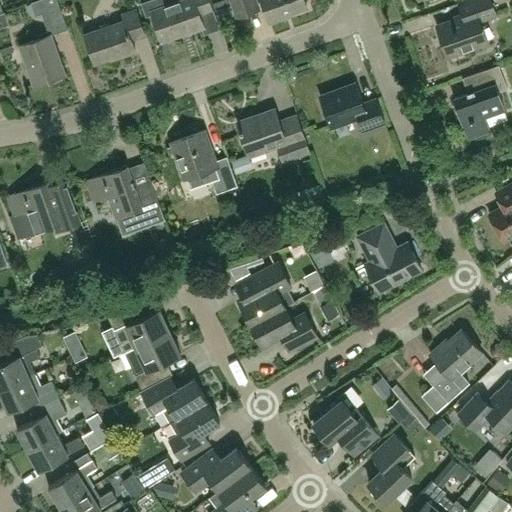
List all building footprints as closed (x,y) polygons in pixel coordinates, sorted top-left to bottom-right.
[(42,14),(49,35),(22,44),(36,84),(66,73),(52,35),(68,30),(57,0),(39,0),(31,3),(31,4),(26,6),(30,18),(35,16),(35,17),(42,14)] [(183,0),(175,3),(174,0),(152,0),(144,3),(148,14),(153,12),(162,39),(185,31),(186,33),(205,27),(201,15),(215,10),(211,0),(183,0)] [(255,0),(232,0),(238,16),(259,9),(255,0)] [(263,0),(271,22),(287,16),(286,15),(308,7),(306,1),(307,0),(263,0)] [(463,15),(437,24),(448,54),(487,40),(479,19),(495,13),(490,0),(464,0),(459,2),(463,15)] [(126,20),(85,34),(95,63),(118,55),(119,57),(137,51),(133,39),(146,34),(137,9),(124,14),(126,20)] [(499,64),(495,65),(463,77),(468,91),(454,96),(469,138),(489,131),(484,114),(504,107),(499,91),(507,88),(499,64)] [(357,83),(321,96),(331,124),(357,114),(363,129),(384,121),(376,99),(364,103),(357,83)] [(307,142),(306,142),(297,116),(280,122),(276,109),(238,122),(250,155),(276,145),(283,164),(311,153),(307,142)] [(174,140),(187,178),(209,170),(217,193),(238,186),(228,157),(214,162),(203,130),(174,140)] [(236,174),(253,168),(248,155),(231,161),(236,174)] [(166,220),(160,205),(149,173),(133,179),(128,165),(86,181),(93,201),(109,195),(116,216),(123,236),(166,220)] [(89,244),(81,221),(66,179),(50,185),(49,181),(7,196),(14,215),(10,217),(18,238),(54,225),(56,230),(76,223),(84,246),(89,244)] [(511,182),(503,188),(511,201),(489,213),(505,241),(511,236),(511,182)] [(307,201),(316,197),(319,196),(316,185),(301,190),(305,201),(307,201)] [(370,261),(365,263),(379,292),(422,270),(408,241),(397,247),(384,222),(357,235),(370,261)] [(154,241),(159,256),(174,250),(168,235),(154,241)] [(332,260),(328,251),(323,241),(309,247),(318,265),(332,260)] [(236,284),(243,299),(239,301),(251,323),(285,305),(294,301),(286,285),(290,283),(279,261),(236,284)] [(327,318),(338,312),(331,298),(320,304),(327,318)] [(292,319),(285,305),(251,323),(263,346),(282,336),(290,351),(317,336),(305,312),(292,319)] [(108,315),(113,327),(102,332),(114,356),(170,330),(160,309),(138,318),(133,307),(108,315)] [(441,344),(430,353),(452,378),(440,389),(450,399),(469,382),(460,372),(482,352),(461,328),(442,345),(441,344)] [(181,354),(170,330),(114,356),(114,357),(125,352),(142,390),(164,378),(166,377),(160,364),(181,354)] [(82,345),(75,331),(63,336),(70,351),(82,345)] [(0,388),(35,373),(30,361),(41,356),(37,348),(43,345),(37,333),(27,335),(9,342),(16,356),(0,363),(0,388)] [(41,385),(35,373),(0,388),(0,392),(8,410),(33,399),(37,407),(59,396),(55,389),(51,380),(41,385)] [(164,378),(142,390),(140,391),(155,415),(170,406),(177,418),(207,400),(194,378),(172,391),(164,378)] [(478,392),(458,413),(476,430),(489,417),(506,432),(511,425),(511,382),(509,380),(489,402),(478,392)] [(104,395),(94,400),(99,410),(109,405),(104,395)] [(59,396),(37,407),(41,415),(17,428),(28,448),(57,433),(63,430),(57,418),(67,413),(62,404),(59,396)] [(342,399),(313,423),(329,443),(341,433),(345,438),(342,441),(354,454),(379,434),(367,420),(367,421),(355,406),(351,410),(342,399)] [(386,409),(398,423),(410,413),(398,399),(386,409)] [(207,400),(177,418),(184,429),(169,438),(182,460),(210,443),(203,432),(220,422),(207,400)] [(120,419),(113,406),(100,414),(107,426),(120,419)] [(411,432),(421,423),(411,413),(402,422),(411,432)] [(440,441),(452,429),(442,418),(430,430),(440,441)] [(104,423),(84,435),(92,450),(113,438),(104,423)] [(64,444),(57,433),(28,448),(38,469),(84,445),(80,436),(64,444)] [(395,434),(376,452),(385,463),(383,469),(369,482),(386,500),(412,476),(403,466),(415,455),(395,434)] [(219,490),(251,466),(237,447),(214,464),(206,453),(182,472),(196,491),(211,480),(219,490)] [(434,480),(441,487),(461,464),(453,458),(434,480)] [(97,467),(92,459),(48,486),(60,506),(89,488),(82,477),(97,467)] [(251,466),(219,490),(227,500),(211,511),(250,511),(243,502),(266,485),(251,466)] [(487,484),(500,494),(511,480),(498,470),(487,484)] [(131,499),(144,491),(134,474),(121,482),(131,499)] [(443,511),(435,505),(447,491),(433,479),(416,497),(423,503),(416,511),(443,511)] [(158,495),(174,498),(176,485),(161,482),(152,488),(158,495)] [(89,488),(60,506),(64,511),(94,511),(117,498),(111,490),(101,496),(94,485),(89,488)] [(487,511),(493,504),(496,500),(498,498),(485,487),(469,506),(475,511),(487,511)] [(147,489),(144,491),(134,499),(141,508),(154,498),(147,489)] [(504,506),(496,500),(493,504),(501,511),(504,506)]
